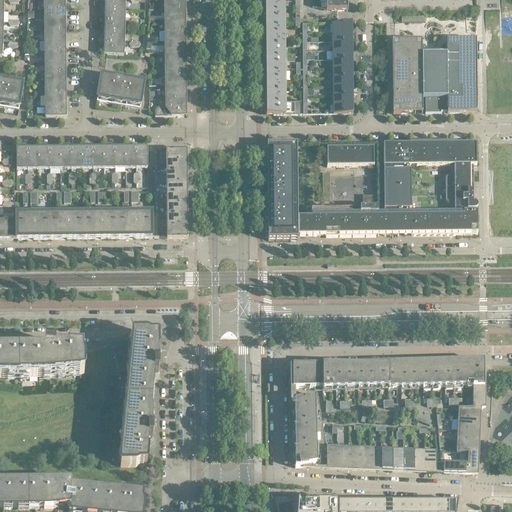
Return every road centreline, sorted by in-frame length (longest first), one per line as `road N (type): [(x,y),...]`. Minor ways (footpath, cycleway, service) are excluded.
road 1 (residential): [(511,351),(286,355),(278,368),(280,480)]
road 2 (tertiary): [(511,308),(242,312)]
road 3 (tertiary): [(242,326),(511,323)]
road 4 (residential): [(240,255),(485,250)]
road 5 (residential): [(213,255),(0,256)]
road 6 (residential): [(280,480),(475,492)]
road 7 (tertiary): [(214,321),(216,480)]
road 8 (tertiary): [(243,479),(242,326)]
road 9 (residential): [(0,336),(110,336),(144,319)]
road 10 (residential): [(144,319),(0,319)]
road 11 (residential): [(187,481),(186,364),(177,347)]
road 12 (residential): [(177,347),(169,364),(170,481)]
road 13 (residential): [(87,134),(84,0)]
road 14 (tertiary): [(239,133),(237,0)]
road 15 (tertiary): [(212,0),(213,133)]
road 16 (residential): [(239,133),(369,130)]
road 17 (residential): [(87,134),(213,133)]
road 18 (residential): [(369,5),(369,130)]
road 19 (tertiary): [(240,255),(239,133)]
road 20 (tertiary): [(213,133),(213,255)]
